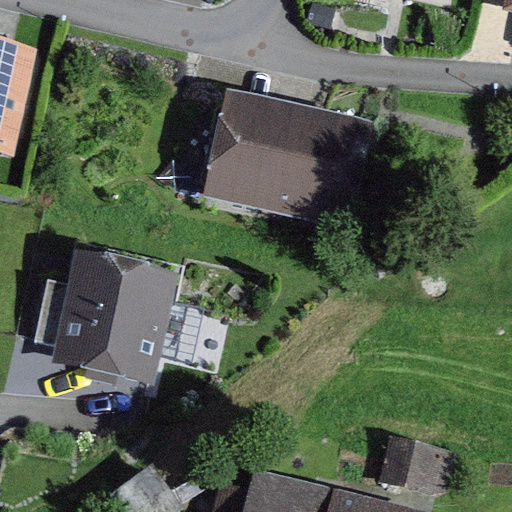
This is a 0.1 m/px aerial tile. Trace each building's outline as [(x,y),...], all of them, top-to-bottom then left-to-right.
[(0,150),(6,152),(26,64),(0,57),(0,150)] [(236,111),(217,199),(339,226),(358,138),(236,111)] [(92,275),(81,273),(77,293),(64,351),(62,359),(148,378),(167,292),(157,290),(153,277),(101,265),(92,275)] [(47,286),(34,345),(64,351),(77,293),(47,286)] [(226,356),(236,307),(185,297),(175,346),(226,356)] [(427,493),(428,488),(445,492),(452,462),(393,447),(385,482),(427,493)] [(115,502),(122,511),(176,511),(150,476),(115,502)] [(222,502),(219,511),(371,511),(373,506),(336,498),(332,511),(295,511),(258,504),(222,502)]
